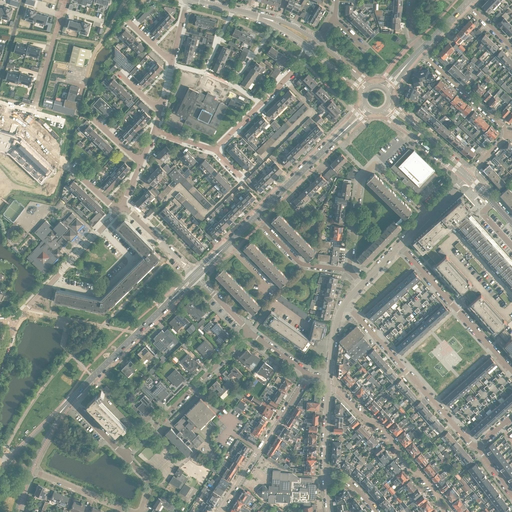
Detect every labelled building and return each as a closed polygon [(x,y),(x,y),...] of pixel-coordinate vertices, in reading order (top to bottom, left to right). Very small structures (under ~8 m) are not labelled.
[(285,9),(291,11),(294,4),(296,1),(294,0),(289,0),(288,1),(287,4),(285,9)] [(299,10),(301,11),(303,8),(305,4),(307,0),(303,0),(301,5),(299,10)] [(326,8),(319,4),(317,4),(318,1),(315,0),(307,0),(312,2),(313,4),(315,5),(313,9),(315,10),(322,14),(324,10),(325,11),(326,9),(325,9),(326,8)] [(488,0),(486,2),(492,9),(496,5),(491,0),(488,0)] [(294,4),(291,11),(297,14),(299,10),(301,5),(295,2),(294,4)] [(488,13),(492,9),(486,2),(482,7),(488,13)] [(1,16),(1,18),(9,20),(12,9),(4,6),(3,8),(4,8),(1,16)] [(164,8),(169,13),(164,18),(170,23),(175,18),(172,16),(175,12),(176,9),(170,8),(165,6),(164,6),(164,8)] [(34,21),(36,13),(37,11),(28,9),(26,17),(31,19),(30,22),(33,23),(34,21)] [(322,14),(315,10),(312,15),(319,19),(321,16),(322,16),(323,15),(322,14)] [(357,15),(353,11),(347,17),(351,21),(357,15)] [(36,13),(34,21),(46,24),(48,16),(36,13)] [(355,25),(361,19),(363,17),(359,13),(357,15),(351,21),(355,25)] [(319,20),(319,19),(312,15),(310,14),(307,21),(307,22),(310,24),(311,24),(311,23),(312,23),(316,25),(318,21),(319,22),(319,20)] [(166,28),(170,23),(164,18),(163,16),(159,21),(166,28)] [(196,20),(193,20),(192,24),(201,26),(203,19),(199,18),(200,17),(197,16),(196,17),(196,20)] [(363,17),(361,19),(355,25),(359,29),(365,23),(367,21),(367,20),(367,21),(364,19),(365,18),(364,17),(363,17)] [(206,19),(203,19),(201,26),(207,28),(209,20),(209,19),(206,18),(206,19)] [(501,28),(508,22),(504,18),(497,24),(501,28)] [(79,31),(81,23),(69,20),(67,28),(79,31)] [(214,26),(215,22),(209,20),(207,28),(209,28),(209,30),(215,32),(216,27),(214,26)] [(470,20),(465,25),(470,30),(475,25),(470,20)] [(81,23),(79,31),(79,33),(82,34),(83,31),(88,32),(90,24),(82,21),(81,23)] [(154,26),(161,33),(166,28),(159,21),(154,26)] [(367,21),(366,22),(365,23),(359,29),(363,33),(369,27),(367,25),(369,23),(367,21)] [(511,26),(508,22),(501,28),(505,32),(511,26)] [(472,32),(470,30),(465,25),(461,29),(466,34),(469,32),(471,33),(472,32)] [(157,38),(161,33),(154,26),(150,31),(157,38)] [(370,26),(369,27),(363,33),(367,37),(370,35),(372,38),(379,31),(378,27),(375,30),(374,30),(373,31),(371,29),(372,27),(370,26)] [(125,40),(130,34),(125,29),(126,29),(124,27),(118,33),(120,35),(125,40)] [(229,34),(238,38),(241,31),(235,28),(233,31),(231,30),(229,34)] [(462,39),(466,34),(461,29),(457,34),(462,39)] [(238,38),(243,41),(247,34),(247,33),(243,31),(243,32),(241,31),(238,38)] [(132,36),(130,34),(125,40),(130,44),(135,38),(136,38),(133,35),(132,36)] [(247,34),(243,41),(243,42),(251,46),(253,41),(251,40),(253,35),(250,34),(250,35),(247,34)] [(453,38),(458,43),(462,39),(457,34),(453,38)] [(480,49),(489,39),(485,34),(483,36),(480,40),(482,42),(480,44),(481,45),(478,48),(480,49)] [(197,39),(198,36),(192,35),(191,38),(188,37),(187,41),(186,41),(185,43),(194,45),(197,46),(198,46),(199,40),(197,39)] [(130,44),(134,49),(140,43),(135,38),(130,44)] [(494,43),(489,39),(480,49),(481,50),(484,47),(487,50),(494,43)] [(145,47),(140,43),(134,49),(139,53),(137,55),(137,58),(140,60),(146,53),(143,50),(145,47)] [(185,44),(186,45),(185,49),(193,51),(194,49),(197,49),(197,46),(194,45),(185,43),(185,44)] [(454,48),(449,43),(444,48),(449,53),(454,48)] [(491,50),(493,52),(497,49),(498,47),(494,43),(487,50),(486,51),(488,53),(491,50)] [(16,44),(14,52),(26,55),(26,54),(28,47),(16,44)] [(83,66),(85,58),(87,48),(74,45),(69,63),(83,66)] [(28,47),(26,54),(38,57),(40,49),(28,46),(28,47)] [(220,50),(219,52),(228,56),(231,57),(233,51),(235,52),(236,49),(231,46),(229,49),(223,46),(221,51),(220,50)] [(271,46),(267,53),(272,57),(276,50),(271,46)] [(118,67),(121,65),(129,72),(135,65),(115,47),(115,48),(116,48),(115,49),(115,55),(116,56),(113,59),(117,62),(115,64),(118,67)] [(444,59),(449,53),(444,48),(439,54),(440,55),(444,59)] [(184,53),(183,53),(182,55),(191,57),(194,58),(196,52),(193,51),(185,49),(184,53)] [(272,57),(277,60),(282,54),(276,50),(272,57)] [(497,61),(505,54),(501,50),(490,61),(491,61),(492,62),(493,62),(493,61),(495,60),(497,61)] [(225,61),(228,56),(219,52),(218,53),(220,54),(218,58),(225,61)] [(285,61),(287,58),(282,54),(277,60),(276,61),(285,67),(287,63),(285,61)] [(508,57),(505,54),(497,61),(495,63),(497,65),(499,63),(500,65),(502,63),(508,57)] [(182,57),(183,57),(182,61),(190,64),(191,61),(193,62),(194,58),(191,57),(182,55),(182,57)] [(437,59),(445,66),(448,63),(444,59),(440,55),(437,59)] [(502,63),(506,66),(511,61),(508,57),(502,63)] [(215,62),(214,63),(223,67),(225,61),(218,58),(216,62),(215,62)] [(508,68),(509,70),(511,67),(511,60),(511,61),(506,66),(503,70),(505,71),(508,68)] [(252,65),(251,67),(259,72),(263,67),(264,68),(266,65),(261,61),(259,64),(256,62),(253,66),(252,65)] [(163,68),(161,66),(159,64),(157,62),(155,64),(154,63),(151,66),(158,73),(159,73),(162,70),(161,70),(163,68),(163,69),(163,68)] [(463,62),(460,65),(452,74),(456,78),(461,72),(459,70),(462,67),(465,64),(463,62)] [(223,67),(214,63),(213,65),(214,65),(212,69),(220,73),(223,67)] [(448,70),(452,74),(460,65),(458,64),(456,67),(453,64),(448,70)] [(149,68),(150,69),(148,72),(154,77),(158,73),(151,66),(149,68)] [(250,68),(251,69),(249,72),(255,77),(259,72),(251,67),(250,68)] [(428,69),(425,70),(429,81),(434,79),(431,72),(429,73),(428,69)] [(456,78),(459,81),(470,71),(468,69),(463,74),(461,72),(456,78)] [(423,71),(423,70),(420,71),(423,79),(426,78),(427,82),(429,81),(425,70),(423,71)] [(470,71),(459,81),(463,85),(466,82),(467,82),(468,80),(469,79),(469,80),(472,77),(470,75),(472,73),(470,71)] [(8,72),(6,79),(10,81),(9,83),(17,85),(17,86),(18,82),(20,75),(8,72)] [(148,72),(143,77),(149,82),(154,77),(148,72)] [(252,82),(255,77),(249,72),(246,76),(245,75),(244,77),(252,82)] [(20,75),(18,82),(30,85),(31,82),(32,80),(31,80),(32,77),(20,74),(20,75)] [(297,86),(302,81),(306,85),(313,79),(308,74),(306,76),(305,76),(304,77),(302,76),(294,84),(297,86)] [(103,83),(102,82),(111,91),(113,89),(118,83),(114,79),(115,77),(113,75),(109,79),(106,77),(107,78),(103,83)] [(145,87),(149,82),(143,77),(139,82),(145,87)] [(248,87),(252,82),(244,77),(243,78),(244,79),(241,83),(248,87)] [(304,94),(307,97),(315,89),(313,88),(315,86),(317,83),(313,79),(306,85),(310,89),(304,94)] [(438,90),(444,83),(440,80),(432,89),(430,91),(432,92),(434,90),(436,92),(438,90)] [(474,91),(475,91),(476,92),(484,84),(483,82),(480,85),(478,83),(473,89),(473,90),(474,91)] [(120,85),(118,83),(113,89),(118,94),(123,87),(121,85),(120,85)] [(439,91),(441,93),(447,87),(447,86),(446,85),(445,85),(445,86),(443,84),(444,84),(444,83),(438,90),(436,92),(437,94),(439,91)] [(486,85),(484,84),(476,92),(478,94),(479,95),(480,96),(486,90),(483,88),(486,85)] [(66,99),(65,102),(64,106),(76,109),(77,109),(78,102),(73,101),(74,99),(75,96),(76,96),(79,88),(71,85),(68,94),(67,94),(67,95),(68,95),(67,99),(66,99)] [(409,86),(407,91),(418,95),(420,96),(421,94),(416,92),(417,89),(409,86)] [(118,94),(122,98),(128,92),(123,88),(124,87),(123,87),(118,94)] [(180,105),(177,111),(185,115),(185,114),(188,116),(185,123),(184,122),(184,123),(191,127),(192,126),(198,129),(198,130),(199,129),(205,133),(206,133),(212,136),(212,137),(216,129),(217,127),(218,127),(217,126),(220,120),(221,120),(220,119),(224,113),(224,112),(227,106),(228,106),(227,106),(214,99),(216,96),(207,92),(206,95),(199,92),(196,91),(189,87),(182,102),(181,105),(180,105)] [(315,89),(307,97),(309,99),(315,94),(318,98),(325,92),(321,87),(318,89),(316,90),(315,89)] [(443,95),(445,97),(451,91),(450,90),(450,89),(449,89),(449,88),(449,89),(447,87),(441,93),(435,100),(437,102),(443,95)] [(483,95),(484,96),(482,98),(483,98),(483,99),(485,101),(485,100),(486,101),(492,95),(489,92),(491,90),(490,89),(483,95)] [(289,90),(284,94),(291,101),(295,96),(289,90)] [(420,96),(418,95),(407,91),(406,93),(405,94),(405,95),(406,95),(405,96),(413,98),(413,99),(415,100),(416,100),(417,97),(419,98),(423,100),(425,99),(421,97),(420,96)] [(445,97),(443,99),(447,102),(454,94),(454,93),(453,92),(452,92),(451,91),(445,97)] [(128,92),(122,98),(121,99),(123,101),(124,100),(127,102),(126,104),(130,107),(134,102),(130,99),(133,97),(128,92)] [(330,96),(325,92),(318,98),(322,102),(316,109),(318,111),(326,103),(324,102),(326,100),(326,101),(327,99),(330,96)] [(286,105),(291,101),(284,94),(283,96),(282,96),(280,98),(280,99),(286,105)] [(498,95),(497,95),(496,94),(494,96),(489,101),(490,101),(488,103),(490,104),(490,105),(491,106),(492,106),(498,99),(496,97),(498,95)] [(454,105),(460,99),(458,97),(458,96),(457,95),(456,95),(456,96),(456,95),(450,101),(453,103),(451,106),(452,107),(454,105)] [(100,97),(92,105),(99,111),(105,117),(110,111),(112,113),(116,110),(113,108),(112,109),(100,97)] [(51,100),(45,98),(43,106),(53,109),(52,110),(74,115),(76,109),(64,106),(65,102),(55,100),(55,101),(51,100)] [(460,99),(454,105),(452,107),(454,109),(454,110),(455,111),(458,108),(463,102),(462,100),(460,98),(460,99)] [(227,106),(228,106),(239,111),(242,104),(231,99),(227,106)] [(276,103),(282,110),(286,105),(280,99),(276,103)] [(326,109),(329,113),(336,106),(332,101),(329,104),(329,103),(328,105),(326,103),(318,111),(321,114),(326,109)] [(460,114),(462,111),(467,105),(465,104),(465,103),(464,102),(463,102),(458,108),(460,110),(458,112),(460,114)] [(276,103),(271,108),(277,114),(282,110),(276,103)] [(504,117),(510,111),(510,110),(507,108),(508,107),(511,105),(509,103),(508,104),(507,106),(506,106),(501,112),(502,113),(501,114),(501,115),(501,116),(502,116),(503,116),(504,117)] [(463,117),(471,108),(467,105),(462,111),(464,113),(462,115),(463,117)] [(341,111),(336,106),(329,113),(333,117),(330,119),(333,122),(339,116),(337,115),(339,114),(339,113),(341,111)] [(416,112),(421,116),(426,110),(421,106),(416,112)] [(277,114),(271,108),(266,112),(273,119),(277,114)] [(149,115),(147,113),(145,112),(144,111),(142,109),(140,111),(142,114),(140,116),(146,122),(151,117),(149,115)] [(428,112),(426,110),(421,116),(426,120),(431,115),(432,113),(430,111),(428,112)] [(470,119),(472,121),(478,114),(474,111),(468,117),(467,116),(465,119),(468,121),(470,119)] [(472,121),(470,123),(474,126),(481,118),(481,117),(480,116),(479,116),(478,115),(478,114),(472,121)] [(436,119),(431,115),(426,120),(431,125),(436,119)] [(146,122),(140,116),(136,121),(142,127),(141,127),(142,127),(145,125),(144,124),(146,122)] [(269,123),(262,116),(258,121),(264,127),(269,123)] [(483,120),(481,118),(474,126),(477,129),(485,121),(483,119),(483,120)] [(441,123),(436,119),(431,125),(436,129),(441,123)] [(77,128),(78,129),(87,137),(93,130),(89,125),(90,123),(87,120),(83,124),(82,123),(77,128)] [(274,120),(272,122),(279,129),(279,128),(281,127),(274,120)] [(136,121),(131,126),(137,131),(141,127),(142,127),(136,121)] [(258,121),(253,125),(259,132),(262,129),(264,131),(266,129),(264,127),(258,121)] [(487,123),(485,121),(477,129),(476,131),(478,133),(481,129),(483,131),(489,125),(488,124),(489,124),(487,122),(487,123)] [(277,130),(279,129),(272,122),(270,124),(277,131),(277,130)] [(443,125),(441,123),(436,129),(441,133),(446,127),(448,125),(445,123),(443,125)] [(125,129),(127,131),(133,136),(137,131),(131,126),(130,125),(129,125),(125,129)] [(253,125),(249,130),(255,136),(259,132),(253,125)] [(317,125),(313,129),(319,136),(324,131),(317,125)] [(485,139),(486,138),(494,129),(492,128),(493,127),(491,126),(490,126),(483,134),(485,136),(484,138),(485,139)] [(451,132),(446,127),(441,133),(445,138),(451,132)] [(313,129),(308,134),(314,140),(315,141),(318,138),(317,138),(319,136),(313,129)] [(496,138),(494,137),(498,133),(497,133),(498,132),(496,131),(494,129),(486,138),(492,143),(496,138)] [(88,136),(93,140),(99,134),(98,134),(93,130),(87,137),(88,136)] [(251,140),(255,136),(249,130),(244,134),(245,135),(243,137),(255,149),(258,147),(251,140)] [(0,148),(11,152),(42,181),(53,169),(22,140),(21,141),(19,138),(15,137),(15,136),(0,131),(0,148)] [(131,138),(133,136),(127,131),(122,136),(129,142),(131,139),(131,138)] [(302,137),(304,138),(310,145),(314,140),(308,134),(306,132),(302,137)] [(455,136),(451,132),(445,138),(450,142),(455,136)] [(99,134),(93,140),(91,142),(96,146),(98,145),(97,145),(103,138),(101,136),(100,136),(98,134),(99,134)] [(457,134),(455,136),(450,142),(455,146),(460,140),(462,139),(457,134)] [(97,145),(98,145),(102,149),(108,143),(108,142),(105,140),(103,139),(104,138),(103,138),(97,145)] [(310,145),(304,138),(299,143),(305,149),(310,145)] [(460,140),(455,146),(460,151),(465,145),(467,143),(462,139),(460,140)] [(502,155),(504,154),(511,145),(510,144),(510,143),(509,142),(508,142),(502,148),(504,150),(502,152),(503,152),(499,156),(501,157),(502,155)] [(110,150),(113,148),(108,143),(102,149),(107,153),(106,154),(110,158),(114,153),(110,150)] [(229,151),(228,151),(233,156),(239,150),(236,146),(237,146),(237,145),(236,144),(235,143),(234,143),(234,144),(233,145),(233,146),(234,146),(231,149),(231,148),(230,148),(229,149),(229,150),(229,151)] [(299,143),(295,147),(301,154),(305,149),(299,143)] [(460,151),(465,155),(470,149),(471,148),(469,145),(467,147),(465,145),(460,151)] [(172,152),(166,146),(161,150),(168,157),(172,152)] [(301,154),(295,147),(290,152),(296,158),(301,154)] [(404,183),(417,195),(436,175),(432,172),(434,170),(434,169),(415,151),(414,150),(412,152),(409,149),(390,168),(402,180),(405,182),(404,183)] [(473,152),(470,149),(465,155),(470,159),(472,157),(473,158),(475,156),(474,155),(475,153),(473,152)] [(169,158),(168,157),(161,150),(157,155),(165,163),(169,158)] [(244,154),(239,150),(233,156),(237,161),(244,154)] [(192,156),(189,154),(190,153),(188,151),(181,158),(185,162),(192,156)] [(290,152),(286,156),(292,162),(293,163),(295,161),(294,160),(296,158),(290,152)] [(283,163),(287,167),(292,162),(286,156),(281,160),(273,153),(271,155),(278,161),(281,165),(283,163)] [(242,165),(248,159),(244,154),(237,161),(242,165)] [(337,158),(336,159),(342,165),(347,159),(341,154),(338,157),(338,156),(336,157),(337,158)] [(276,163),(278,161),(271,155),(269,157),(276,163)] [(190,167),(196,161),(192,156),(185,162),(190,167)] [(203,170),(209,164),(205,159),(198,166),(203,170)] [(253,163),(248,159),(242,165),(246,170),(253,163)] [(339,167),(342,165),(336,159),(333,162),(332,161),(331,162),(332,163),(330,164),(337,171),(340,169),(339,167)] [(125,162),(120,167),(126,173),(131,168),(129,166),(127,164),(125,162)] [(172,170),(170,168),(166,164),(164,166),(170,172),(172,170)] [(214,169),(209,164),(203,170),(207,175),(214,169)] [(283,170),(276,164),(272,168),(278,175),(283,170)] [(483,170),(487,174),(493,169),(489,164),(483,170)] [(166,172),(162,168),(160,166),(155,170),(162,177),(166,172)] [(164,166),(162,168),(166,172),(168,175),(169,174),(170,172),(164,166)] [(122,177),(126,173),(120,167),(119,169),(117,168),(114,171),(116,172),(122,177)] [(332,167),(329,169),(334,174),(336,176),(338,174),(332,167)] [(169,174),(174,179),(178,183),(180,181),(184,177),(182,174),(175,168),(172,170),(170,172),(169,174)] [(190,170),(188,168),(182,174),(184,177),(190,170)] [(272,168),(267,173),(273,179),(278,175),(272,168)] [(207,175),(212,179),(218,173),(214,169),(207,175)] [(497,174),(493,169),(487,174),(491,179),(497,174)] [(155,170),(151,175),(157,181),(162,177),(155,170)] [(184,177),(186,179),(188,181),(190,183),(192,181),(188,177),(192,172),(190,170),(184,177)] [(501,170),(497,174),(491,179),(495,183),(501,178),(499,176),(501,174),(501,173),(502,172),(501,170)] [(110,175),(111,177),(117,182),(122,177),(116,172),(115,172),(114,171),(110,175)] [(212,179),(220,188),(227,182),(225,180),(226,179),(223,177),(222,178),(221,176),(221,175),(219,172),(218,173),(212,179)] [(273,179),(267,173),(263,177),(269,184),(273,179)] [(366,181),(379,193),(387,186),(381,180),(382,180),(380,178),(379,179),(374,173),(373,174),(372,173),(372,174),(373,174),(371,177),(370,176),(369,177),(370,178),(366,181)] [(322,187),(324,185),(325,185),(327,183),(327,181),(320,174),(317,177),(316,176),(315,178),(316,179),(315,180),(320,186),(322,187)] [(105,180),(107,182),(113,187),(117,182),(111,177),(110,175),(109,175),(105,180)] [(158,183),(157,181),(151,175),(149,177),(148,176),(146,178),(146,179),(152,186),(153,187),(154,187),(157,184),(158,183)] [(263,177),(258,182),(264,188),(269,184),(263,177)] [(505,183),(501,178),(495,183),(499,188),(505,183)] [(344,179),(342,190),(350,191),(351,183),(351,180),(344,179)] [(108,192),(113,187),(107,182),(105,180),(100,184),(108,192)] [(254,186),(260,192),(264,188),(258,182),(256,180),(254,182),(256,184),(254,186)] [(311,184),(309,185),(315,191),(316,192),(319,189),(318,188),(320,186),(315,180),(312,183),(311,182),(310,182),(310,183),(311,184)] [(73,191),(78,185),(73,181),(68,187),(73,191)] [(219,190),(223,195),(231,187),(230,185),(230,184),(228,181),(227,182),(220,188),(219,190)] [(245,196),(251,202),(256,198),(250,192),(252,190),(244,182),(241,184),(248,190),(249,191),(245,196)] [(83,190),(78,185),(73,191),(78,196),(83,190)] [(304,188),(305,189),(304,190),(310,196),(311,197),(313,195),(312,194),(315,191),(309,185),(307,188),(306,187),(304,188)] [(392,191),(387,186),(379,193),(392,206),(399,198),(394,193),(394,192),(393,190),(392,191)] [(153,187),(152,189),(158,195),(160,193),(154,187),(153,187)] [(511,207),(511,205),(511,191),(508,187),(500,194),(504,200),(504,201),(505,202),(506,201),(511,207)] [(144,194),(150,200),(155,196),(156,197),(158,195),(152,189),(150,191),(148,189),(147,191),(146,191),(144,193),(144,194)] [(82,200),(88,194),(83,190),(78,196),(82,200)] [(300,194),(299,196),(304,201),(305,202),(308,200),(307,199),(310,196),(304,190),(301,193),(300,192),(300,193),(299,193),(300,194)] [(349,198),(350,191),(342,190),(341,197),(347,198),(349,198)] [(93,199),(88,194),(82,200),(87,204),(93,199)] [(146,205),(150,200),(144,194),(139,198),(146,205)] [(451,224),(452,225),(453,226),(465,216),(463,214),(474,205),(464,194),(448,208),(440,215),(443,218),(440,220),(439,218),(436,221),(435,220),(434,220),(435,221),(436,222),(430,227),(428,228),(428,229),(427,229),(419,237),(413,242),(415,245),(420,250),(422,253),(424,251),(425,252),(436,264),(442,259),(434,249),(449,236),(446,231),(444,230),(449,225),(451,224)] [(247,207),(251,202),(245,196),(241,200),(247,207)] [(301,204),(304,201),(299,196),(296,198),(295,197),(294,199),(295,200),(293,201),(296,203),(293,206),(298,212),(302,208),(303,206),(301,204)] [(93,198),(93,199),(87,204),(85,206),(90,211),(91,210),(92,209),(97,203),(98,202),(95,200),(95,201),(93,199),(93,198)] [(141,209),(146,205),(139,198),(135,203),(139,207),(137,209),(139,211),(141,209)] [(405,203),(399,198),(392,206),(402,215),(398,219),(401,221),(404,217),(404,218),(408,215),(409,214),(409,213),(411,211),(412,212),(411,211),(412,210),(406,205),(407,204),(405,202),(405,203)] [(241,200),(236,205),(242,211),(247,207),(241,200)] [(102,208),(97,203),(92,209),(91,210),(93,212),(94,211),(97,213),(99,212),(101,209),(102,208)] [(242,211),(236,205),(232,209),(238,215),(242,211)] [(166,206),(159,213),(164,217),(170,211),(166,206)] [(232,209),(227,213),(233,220),(238,215),(232,209)] [(174,216),(170,211),(164,217),(168,222),(174,216)] [(60,250),(62,248),(69,240),(70,242),(79,233),(77,231),(83,224),(75,216),(72,213),(62,223),(60,221),(54,228),(46,220),(34,232),(42,240),(40,243),(27,258),(44,274),(53,264),(53,263),(58,258),(63,253),(60,250)] [(233,220),(227,213),(223,218),(229,224),(233,220)] [(271,221),(277,227),(276,228),(277,229),(278,229),(283,234),(291,226),(279,214),(275,217),(274,218),(272,220),(271,219),(271,220),(272,220),(271,221)] [(168,222),(172,226),(179,220),(174,216),(168,222)] [(511,291),(511,267),(465,216),(453,226),(452,227),(455,230),(455,229),(511,291)] [(54,301),(105,311),(160,257),(154,251),(156,250),(154,248),(154,249),(153,246),(150,247),(126,222),(127,220),(125,218),(125,219),(125,218),(116,227),(143,255),(144,257),(144,258),(102,299),(102,298),(99,298),(99,299),(59,291),(59,289),(57,289),(56,289),(54,301)] [(172,226),(177,231),(183,225),(185,223),(181,218),(179,220),(172,226)] [(223,218),(218,222),(224,229),(229,224),(223,218)] [(398,224),(398,223),(401,221),(398,219),(395,222),(394,220),(381,233),(389,240),(394,235),(395,236),(397,234),(396,233),(401,228),(398,224)] [(224,229),(218,222),(214,227),(220,233),(224,229)] [(177,231),(181,235),(188,229),(183,225),(177,231)] [(303,239),(291,226),(283,234),(289,239),(288,240),(290,242),(290,241),(296,246),(303,239)] [(215,238),(220,233),(214,227),(209,231),(207,233),(209,235),(213,239),(215,237),(215,238)] [(188,229),(181,235),(186,240),(192,234),(188,229)] [(384,246),(389,240),(381,233),(369,245),(377,253),(382,248),(383,248),(384,247),(384,246)] [(186,240),(190,244),(196,238),(192,234),(186,240)] [(194,250),(194,249),(201,243),(196,238),(190,244),(192,246),(191,247),(194,250)] [(316,252),(312,248),(303,239),(296,246),(301,252),(300,253),(302,254),(303,254),(308,259),(309,258),(310,259),(309,258),(312,256),(313,255),(316,252)] [(256,261),(263,254),(251,241),(248,244),(247,244),(246,245),(247,245),(244,247),(243,247),(244,248),(243,249),(249,254),(248,255),(250,257),(250,256),(256,261)] [(205,247),(201,243),(194,249),(199,253),(205,247)] [(371,258),(377,253),(369,245),(357,258),(360,261),(360,262),(361,263),(361,262),(363,265),(363,266),(364,265),(364,266),(370,260),(371,261),(372,259),(371,258)] [(276,266),(263,254),(256,261),(261,267),(260,267),(262,269),(263,268),(268,274),(276,266)] [(468,287),(472,284),(446,255),(442,259),(436,264),(434,266),(457,291),(455,293),(458,296),(461,293),(468,287)] [(274,282),(275,281),(280,286),(281,286),(282,286),(281,285),(284,283),(284,284),(285,283),(285,282),(288,279),(276,266),(268,274),(273,279),(272,280),(274,282)] [(228,289),(236,281),(223,268),(220,272),(219,271),(218,272),(219,273),(216,275),(216,274),(216,275),(215,276),(221,281),(220,282),(222,284),(223,283),(228,289)] [(414,270),(409,275),(416,284),(420,280),(419,278),(416,274),(417,273),(414,270)] [(409,275),(404,279),(412,287),(416,284),(409,275)] [(404,279),(400,283),(408,291),(407,290),(406,289),(410,286),(412,288),(412,287),(404,279)] [(248,293),(236,281),(228,289),(233,294),(232,295),(234,296),(235,296),(240,301),(248,293)] [(400,283),(396,287),(403,295),(408,291),(400,283)] [(396,287),(392,291),(399,299),(403,295),(396,287)] [(468,287),(461,293),(471,303),(477,297),(468,287)] [(392,291),(387,294),(395,303),(395,302),(393,301),(397,297),(399,299),(392,291)] [(257,309),(260,306),(248,293),(240,301),(245,306),(245,307),(246,309),(247,308),(253,314),(253,313),(254,314),(254,313),(256,310),(256,311),(257,310),(257,309)] [(387,294),(383,298),(391,306),(395,303),(387,294)] [(472,308),(494,333),(506,322),(481,294),(477,297),(471,303),(467,306),(470,309),(472,308)] [(383,298),(379,302),(386,310),(391,306),(383,298)] [(190,302),(184,308),(185,308),(192,315),(197,320),(199,318),(200,318),(205,312),(206,313),(206,312),(193,299),(192,299),(194,300),(191,303),(190,303),(190,302)] [(379,302),(375,306),(382,314),(386,310),(379,302)] [(437,307),(444,315),(450,310),(447,307),(446,308),(443,305),(439,309),(437,307)] [(375,306),(370,310),(378,318),(382,314),(375,306)] [(437,307),(433,311),(440,319),(444,315),(437,307)] [(370,310),(365,315),(367,318),(369,317),(372,320),(373,322),(378,318),(370,310)] [(318,341),(318,340),(319,340),(319,339),(319,338),(322,339),(326,323),(317,321),(313,320),(309,337),(310,338),(310,339),(271,311),(271,312),(262,324),(303,354),(307,348),(312,342),(317,344),(317,341),(318,341)] [(433,311),(428,315),(436,323),(440,319),(433,311)] [(183,320),(178,314),(169,323),(173,327),(171,329),(175,334),(178,332),(177,331),(182,325),(184,327),(187,324),(187,325),(190,322),(185,317),(183,320)] [(428,315),(424,318),(431,327),(436,323),(428,315)] [(424,318),(420,322),(427,330),(431,327),(424,318)] [(203,319),(195,326),(198,328),(205,321),(203,319)] [(224,330),(223,329),(217,323),(214,325),(212,323),(213,323),(212,323),(210,321),(203,328),(207,332),(209,330),(210,332),(212,330),(219,337),(216,340),(220,344),(223,341),(223,340),(224,339),(225,339),(225,338),(228,335),(225,331),(224,331),(223,330),(224,330)] [(420,322),(416,326),(423,334),(427,330),(420,322)] [(339,345),(338,346),(344,351),(346,352),(363,337),(362,336),(364,334),(357,325),(339,341),(340,342),(339,345)] [(416,326),(411,330),(419,338),(423,334),(416,326)] [(164,332),(162,330),(153,338),(155,340),(153,343),(161,352),(172,341),(175,344),(179,341),(167,328),(164,332)] [(511,337),(510,340),(508,338),(510,336),(504,329),(499,334),(506,343),(504,344),(511,353),(511,337)] [(411,330),(407,334),(414,342),(419,338),(411,330)] [(407,334),(403,337),(410,346),(414,342),(407,334)] [(371,347),(363,337),(346,352),(356,361),(371,347)] [(403,337),(399,341),(406,349),(410,346),(403,337)] [(196,348),(206,358),(206,357),(214,349),(213,350),(213,349),(205,341),(205,340),(197,348),(196,348)] [(394,345),(396,347),(399,350),(398,352),(400,355),(406,349),(399,341),(394,345)] [(155,355),(146,345),(137,354),(141,357),(139,358),(140,358),(139,359),(143,362),(146,359),(149,357),(151,359),(155,355)] [(356,361),(346,352),(344,351),(338,346),(336,363),(336,374),(340,378),(356,361)] [(245,351),(239,357),(243,362),(249,367),(252,370),(254,367),(255,366),(256,366),(257,365),(257,363),(260,359),(254,354),(252,356),(250,354),(251,354),(247,349),(247,350),(245,351)] [(371,359),(378,353),(374,349),(372,350),(370,349),(366,353),(371,359)] [(382,358),(378,353),(371,359),(370,360),(372,362),(374,360),(377,362),(382,358)] [(191,372),(196,367),(199,365),(189,355),(181,362),(191,372)] [(491,368),(496,364),(493,360),(494,359),(491,356),(485,361),(491,368)] [(386,362),(382,358),(377,362),(380,367),(386,362)] [(137,367),(130,361),(121,370),(128,377),(137,367)] [(485,361),(481,365),(487,372),(491,368),(485,361)] [(268,364),(264,362),(257,371),(261,374),(257,380),(264,385),(274,372),(272,370),(273,368),(270,365),(269,367),(267,365),(268,364)] [(390,367),(386,362),(380,367),(384,371),(390,367)] [(481,365),(477,369),(483,375),(487,372),(481,365)] [(157,368),(154,366),(148,372),(151,374),(157,368)] [(228,380),(226,382),(231,386),(233,384),(231,382),(234,379),(232,376),(234,374),(238,378),(242,374),(234,366),(231,370),(231,371),(229,374),(225,370),(222,373),(228,380)] [(386,378),(394,371),(390,367),(384,371),(387,374),(385,375),(386,378)] [(181,381),(182,381),(184,379),(175,369),(167,377),(176,386),(181,382),(180,382),(181,381)] [(478,379),(483,375),(477,369),(473,373),(478,379)] [(295,377),(296,376),(288,371),(285,376),(293,381),(294,379),(295,379),(296,378),(295,377)] [(398,376),(394,371),(386,378),(392,383),(395,380),(394,379),(398,376)] [(342,379),(341,380),(345,383),(351,377),(347,372),(341,378),(342,379)] [(474,383),(478,379),(473,373),(468,376),(474,383)] [(464,380),(470,387),(474,383),(468,376),(464,380)] [(281,378),(279,377),(277,380),(289,387),(290,385),(291,385),(291,384),(291,383),(292,383),(285,378),(284,381),(281,379),(281,378)] [(353,379),(351,377),(345,383),(348,386),(348,385),(349,387),(357,379),(355,377),(353,379)] [(396,384),(400,388),(405,384),(401,379),(398,381),(397,380),(393,384),(394,386),(396,384)] [(231,386),(226,382),(224,384),(225,385),(222,388),(219,385),(220,384),(216,380),(208,388),(212,392),(217,388),(219,391),(217,393),(223,399),(228,394),(225,391),(231,386)] [(288,389),(289,387),(277,380),(275,383),(277,384),(278,384),(281,385),(279,388),(286,392),(286,391),(287,391),(288,390),(288,389)] [(358,380),(356,382),(350,388),(350,389),(351,390),(352,390),(354,392),(360,386),(362,384),(358,380)] [(466,391),(470,387),(464,380),(460,384),(466,391)] [(145,385),(141,389),(152,400),(154,397),(155,397),(157,398),(160,401),(166,396),(168,394),(165,390),(166,389),(167,389),(167,388),(159,381),(156,385),(157,387),(152,392),(145,385)] [(402,394),(404,393),(409,388),(405,384),(400,388),(398,390),(402,394)] [(460,384),(456,388),(461,394),(466,391),(460,384)] [(269,390),(275,394),(282,398),(283,396),(284,396),(285,395),(284,394),(285,394),(278,389),(276,391),(268,386),(267,389),(269,390)] [(358,397),(369,387),(367,386),(363,390),(361,388),(355,394),(358,397)] [(369,387),(358,397),(362,401),(368,395),(370,393),(368,391),(371,388),(369,387)] [(413,393),(409,388),(404,393),(402,394),(404,396),(405,395),(408,397),(413,393)] [(456,388),(451,392),(457,398),(461,394),(456,388)] [(238,390),(234,394),(239,399),(243,394),(238,390)] [(281,400),(282,398),(275,394),(269,390),(267,392),(273,396),(272,398),(279,403),(279,402),(280,402),(281,401),(281,400)] [(101,391),(87,405),(116,434),(122,429),(124,431),(127,428),(99,400),(103,397),(103,396),(105,394),(101,391)] [(453,402),(457,398),(451,392),(447,395),(453,402)] [(366,405),(367,405),(373,399),(371,397),(373,395),(371,393),(363,401),(364,403),(366,405)] [(417,397),(413,393),(408,397),(411,401),(410,403),(411,405),(416,401),(414,400),(417,397)] [(137,408),(146,417),(154,409),(150,405),(152,403),(144,395),(140,399),(143,402),(137,408)] [(270,401),(268,404),(276,408),(277,408),(278,406),(277,406),(278,404),(264,395),(263,397),(270,401)] [(445,402),(449,406),(453,402),(447,395),(441,401),(444,404),(445,402)] [(259,405),(262,401),(254,396),(251,400),(259,405)] [(370,408),(371,409),(377,404),(379,402),(383,399),(384,397),(384,396),(382,396),(381,397),(376,402),(374,400),(368,406),(367,407),(369,408),(370,408)] [(200,398),(201,399),(196,403),(195,403),(196,404),(191,408),(190,408),(191,409),(186,413),(185,413),(186,414),(184,415),(174,425),(179,431),(176,434),(171,428),(165,434),(171,439),(170,440),(173,443),(174,442),(179,448),(178,448),(181,451),(182,451),(187,456),(193,451),(193,450),(193,451),(191,448),(194,446),(196,448),(201,442),(202,443),(204,440),(198,434),(197,436),(191,430),(196,424),(200,429),(201,428),(200,428),(205,423),(205,424),(206,423),(205,423),(210,418),(210,419),(211,419),(210,418),(215,414),(216,414),(201,398),(200,398)] [(302,398),(297,406),(305,411),(305,409),(319,410),(319,403),(315,402),(308,402),(308,399),(302,398)] [(347,418),(350,420),(351,422),(356,418),(337,398),(336,398),(335,399),(335,408),(343,409),(346,413),(346,414),(349,417),(347,418)] [(241,409),(244,403),(240,400),(236,406),(241,409)] [(504,400),(500,403),(506,410),(510,406),(504,400)] [(419,410),(424,405),(420,401),(418,403),(416,402),(412,406),(414,408),(416,406),(419,410)] [(377,404),(371,409),(373,411),(373,412),(374,413),(375,413),(381,408),(379,405),(381,404),(379,402),(377,404)] [(506,410),(500,403),(496,407),(502,414),(506,410)] [(428,410),(424,405),(419,410),(417,412),(421,416),(428,410)] [(266,407),(262,414),(269,418),(272,414),(273,413),(273,412),(274,411),(266,407)] [(293,411),(299,415),(301,413),(303,414),(304,412),(296,407),(295,409),(294,409),(293,411)] [(492,411),(497,418),(502,414),(496,407),(492,411)] [(378,416),(380,418),(386,412),(388,410),(386,408),(384,410),(382,408),(376,414),(376,415),(377,417),(378,416)] [(425,421),(427,419),(432,414),(428,410),(421,416),(425,421)] [(292,413),(291,416),(299,421),(301,422),(302,421),(301,419),(298,417),(299,415),(293,411),(293,412),(293,411),(291,413),(292,413)] [(487,415),(493,421),(497,418),(492,411),(487,415)] [(386,412),(380,418),(381,420),(383,422),(384,422),(390,416),(386,412)] [(255,418),(259,421),(266,425),(267,423),(266,423),(268,421),(262,417),(262,415),(258,413),(255,418)] [(316,415),(315,414),(313,414),(312,415),(312,419),(305,419),(304,422),(307,422),(307,423),(318,424),(319,415),(316,415)] [(436,419),(432,414),(427,419),(425,421),(429,425),(431,423),(436,419)] [(392,415),(384,423),(386,424),(385,425),(387,426),(388,427),(394,421),(392,419),(394,417),(392,415)] [(487,415),(483,419),(489,425),(493,421),(487,415)] [(291,416),(288,420),(294,424),(295,421),(298,423),(299,421),(291,416)] [(354,428),(360,422),(356,418),(351,422),(350,424),(352,426),(351,427),(352,428),(353,427),(354,428)] [(392,431),(393,432),(403,423),(406,420),(405,418),(401,421),(398,425),(396,422),(395,423),(389,428),(390,429),(390,430),(391,431),(392,431)] [(440,423),(436,419),(431,423),(435,428),(440,423)] [(485,429),(489,425),(483,419),(479,422),(485,429)] [(253,420),(252,422),(263,429),(264,426),(265,426),(266,425),(259,421),(258,423),(253,420)] [(294,424),(288,420),(287,420),(286,422),(287,422),(285,424),(298,432),(299,430),(292,426),(294,424)] [(406,420),(403,423),(393,432),(394,433),(394,434),(395,435),(396,435),(396,436),(402,430),(401,428),(404,425),(407,421),(406,420)] [(216,430),(218,428),(211,421),(209,423),(216,430)] [(254,428),(261,433),(262,431),(261,431),(263,429),(252,422),(251,424),(255,426),(254,428)] [(475,426),(480,433),(485,429),(479,422),(475,426)] [(440,423),(435,428),(433,430),(438,436),(443,432),(441,430),(444,428),(440,423)] [(353,438),(358,434),(364,428),(364,427),(363,425),(362,425),(361,424),(355,430),(356,432),(351,436),(353,438)] [(281,430),(292,437),(296,440),(297,438),(291,434),(290,433),(288,432),(290,430),(284,426),(283,428),(282,428),(282,429),(282,430),(281,430)] [(480,433),(475,426),(470,430),(473,434),(472,435),(475,438),(476,437),(480,433)] [(258,437),(261,433),(254,428),(253,430),(249,428),(247,430),(258,437)] [(365,428),(364,428),(358,434),(356,436),(359,439),(368,431),(367,430),(367,429),(365,428)] [(296,440),(292,437),(281,430),(281,431),(280,432),(279,435),(287,440),(289,437),(296,442),(296,440)] [(369,432),(368,432),(368,431),(359,439),(356,442),(357,444),(361,441),(363,439),(365,440),(371,434),(370,434),(370,433),(369,432)] [(410,431),(406,434),(404,432),(397,437),(398,438),(398,439),(399,440),(400,440),(401,442),(412,433),(410,431)] [(414,431),(412,433),(401,442),(403,443),(403,444),(404,445),(404,446),(405,446),(411,441),(409,438),(413,435),(416,433),(414,431)] [(442,436),(446,441),(452,436),(448,431),(442,436)] [(244,438),(254,444),(257,439),(247,433),(244,438)] [(363,446),(365,448),(375,439),(373,437),(373,436),(372,435),(371,435),(363,443),(365,445),(363,446)] [(275,440),(275,441),(285,448),(286,446),(284,445),(286,442),(277,436),(276,439),(275,439),(275,440)] [(452,436),(446,441),(450,445),(456,440),(452,436)] [(332,447),(333,447),(341,447),(341,442),(342,442),(338,438),(337,442),(333,441),(333,444),(332,447)] [(375,439),(365,448),(366,450),(370,446),(372,448),(378,442),(378,441),(377,440),(376,440),(375,439)] [(452,447),(454,449),(460,445),(456,440),(450,445),(448,447),(450,449),(452,447)] [(273,443),(272,445),(278,449),(279,447),(282,448),(284,449),(285,448),(275,441),(274,441),(273,442),(273,443)] [(407,450),(408,450),(410,452),(416,447),(413,442),(406,448),(406,449),(407,450)] [(241,445),(243,446),(242,448),(248,452),(249,452),(250,450),(251,448),(242,443),(241,445)] [(487,445),(484,447),(488,453),(496,447),(493,443),(488,446),(487,445)] [(280,450),(278,449),(272,445),(271,447),(270,447),(269,448),(270,449),(269,449),(280,456),(281,455),(279,453),(280,450)] [(384,449),(384,448),(383,447),(382,447),(380,445),(374,450),(378,455),(384,449)] [(418,445),(416,447),(410,452),(411,454),(411,455),(412,456),(413,456),(420,451),(422,450),(418,445)] [(464,449),(460,445),(454,449),(456,452),(454,454),(456,456),(464,449)] [(492,457),(499,451),(496,447),(488,453),(492,457)] [(236,451),(237,451),(242,454),(245,456),(248,452),(242,448),(240,450),(238,449),(236,451)] [(279,458),(280,456),(269,449),(269,450),(268,450),(268,451),(266,454),(275,459),(277,456),(279,458)] [(460,460),(462,458),(467,454),(468,454),(464,449),(456,456),(460,460)] [(379,462),(388,454),(387,453),(387,452),(386,451),(386,450),(385,450),(376,458),(379,462)] [(245,456),(242,454),(237,451),(236,453),(238,454),(236,456),(243,460),(244,460),(245,458),(245,457),(245,456)] [(499,451),(492,457),(495,462),(503,456),(499,451)] [(417,461),(418,462),(424,457),(429,454),(427,452),(425,454),(423,455),(421,453),(415,458),(415,459),(416,461),(417,461)] [(390,456),(388,454),(379,462),(383,466),(392,458),(392,457),(391,456),(390,456)] [(429,454),(424,457),(418,462),(420,464),(419,465),(420,466),(421,466),(422,467),(428,461),(426,459),(428,457),(430,455),(429,454)] [(468,454),(467,454),(462,458),(461,460),(465,464),(472,458),(468,454)] [(232,459),(240,464),(243,460),(235,456),(234,455),(232,459)] [(285,467),(268,456),(267,459),(284,470),(285,467)] [(498,466),(506,460),(503,456),(495,462),(498,466)] [(360,459),(366,465),(368,463),(363,457),(360,459)] [(233,462),(231,464),(238,468),(240,466),(239,466),(240,464),(232,459),(231,461),(233,462)] [(340,466),(340,460),(332,459),(332,463),(332,465),(335,465),(335,466),(337,466),(337,467),(339,467),(340,466)] [(345,470),(350,463),(345,460),(341,467),(343,468),(343,469),(344,470),(345,470)] [(387,472),(391,470),(397,464),(397,463),(396,462),(395,462),(393,460),(387,465),(386,464),(384,466),(386,468),(386,470),(386,471),(387,472)] [(501,470),(509,464),(506,460),(498,466),(501,470)] [(424,471),(425,471),(426,472),(435,465),(437,464),(435,462),(431,465),(429,463),(423,468),(423,469),(424,471)] [(354,466),(350,463),(345,470),(346,470),(346,471),(347,472),(348,472),(350,473),(354,466)] [(230,467),(229,468),(235,472),(238,468),(231,464),(230,467)] [(398,465),(397,465),(397,464),(391,470),(393,472),(391,474),(393,477),(395,475),(394,474),(401,469),(399,467),(399,466),(398,465)] [(479,468),(476,464),(468,469),(472,474),(479,468)] [(501,470),(505,475),(511,469),(511,468),(509,464),(501,470)] [(436,466),(435,465),(426,472),(428,474),(428,475),(429,476),(430,477),(436,472),(436,471),(434,469),(436,467),(436,466)] [(179,492),(185,496),(191,487),(185,483),(188,478),(182,474),(184,470),(179,467),(175,473),(177,475),(176,477),(173,476),(169,482),(178,488),(178,487),(181,489),(179,492)] [(225,472),(226,472),(233,476),(235,474),(234,474),(235,472),(229,468),(226,467),(225,469),(226,470),(225,472)] [(355,477),(360,471),(356,468),(351,474),(353,475),(353,476),(354,477),(355,477)] [(479,468),(472,474),(475,478),(482,472),(479,468)] [(257,490),(257,492),(263,498),(263,499),(268,499),(268,503),(276,503),(276,501),(291,502),(303,503),(304,507),(311,506),(311,504),(311,500),(315,500),(315,492),(316,484),(312,484),(312,482),(312,478),(298,477),(292,473),(280,472),(280,470),(278,470),(273,470),(272,478),(272,485),(269,485),(269,489),(268,489),(264,485),(262,485),(257,490)] [(358,480),(359,481),(365,475),(360,471),(355,477),(355,478),(355,479),(357,480),(358,480)] [(393,482),(394,484),(405,474),(404,473),(404,472),(403,471),(402,471),(396,476),(397,478),(393,482)] [(231,479),(233,477),(232,477),(233,476),(226,472),(225,472),(222,476),(230,481),(231,479)] [(439,475),(438,473),(431,478),(432,479),(432,481),(433,481),(435,482),(441,477),(445,474),(444,472),(439,475)] [(482,472),(475,478),(478,482),(486,477),(482,472)] [(406,476),(405,474),(394,484),(396,485),(400,481),(402,484),(408,478),(408,477),(407,476),(406,476)] [(438,487),(445,481),(442,479),(447,475),(445,474),(441,477),(435,482),(436,484),(436,485),(437,486),(438,486),(438,487)] [(364,486),(370,481),(366,476),(360,482),(362,484),(362,485),(363,486),(364,486)] [(215,484),(217,485),(224,490),(226,487),(226,488),(228,485),(227,485),(227,484),(228,481),(229,482),(222,477),(218,483),(216,482),(215,484)] [(482,487),(489,481),(486,477),(478,482),(482,487)] [(223,492),(224,490),(217,485),(215,484),(208,479),(207,482),(216,487),(213,490),(221,495),(221,494),(222,495),(223,492)] [(404,492),(407,489),(413,484),(413,483),(412,482),(411,481),(410,480),(402,486),(397,490),(399,492),(402,490),(404,492)] [(439,488),(441,490),(443,492),(452,484),(448,480),(439,488)] [(374,485),(370,481),(364,486),(364,487),(365,488),(366,488),(368,490),(374,485)] [(482,487),(485,491),(492,485),(489,481),(482,487)] [(34,493),(34,494),(35,495),(39,496),(40,495),(42,496),(42,497),(46,499),(49,492),(43,490),(44,487),(38,484),(36,489),(36,490),(34,494),(34,493)] [(414,484),(413,484),(407,489),(409,491),(407,492),(409,494),(416,488),(415,486),(415,485),(414,484)] [(485,491),(488,495),(495,490),(492,485),(485,491)] [(372,495),(378,490),(375,486),(369,491),(370,493),(370,494),(371,495),(372,495)] [(446,497),(447,497),(447,498),(456,491),(453,486),(444,494),(445,495),(445,496),(446,497)] [(341,490),(338,491),(345,503),(348,502),(352,499),(349,494),(349,493),(348,491),(347,491),(346,491),(344,488),(343,488),(341,489),(341,490)] [(381,492),(378,490),(372,495),(373,496),(373,497),(374,498),(375,498),(376,499),(383,494),(384,494),(386,492),(388,490),(386,489),(382,492),(382,491),(381,492)] [(421,493),(420,492),(419,491),(418,489),(409,496),(411,498),(413,496),(415,499),(421,494),(421,493)] [(210,493),(206,490),(204,492),(208,495),(217,501),(218,499),(219,499),(221,497),(220,496),(212,490),(210,493)] [(241,494),(249,500),(253,502),(254,500),(250,498),(252,496),(244,490),(242,492),(241,493),(241,494)] [(495,490),(488,495),(491,500),(499,494),(495,490)] [(54,491),(50,499),(57,502),(61,495),(58,494),(58,493),(57,492),(54,491)] [(337,492),(337,491),(335,493),(334,493),(336,497),(335,497),(336,498),(335,499),(336,500),(337,500),(337,501),(338,505),(343,504),(344,504),(345,503),(338,491),(337,492)] [(460,495),(456,491),(447,498),(448,499),(449,501),(450,500),(451,502),(460,495)] [(57,502),(56,504),(64,507),(65,505),(68,497),(65,496),(62,495),(61,494),(61,495),(57,502)] [(245,502),(247,503),(249,500),(241,494),(241,495),(240,495),(239,496),(239,497),(238,499),(244,503),(245,502)] [(499,494),(491,500),(495,504),(502,498),(499,494)] [(156,511),(158,510),(160,507),(160,508),(160,507),(161,505),(162,505),(163,506),(164,506),(166,507),(166,508),(167,508),(169,509),(169,510),(169,509),(172,511),(177,505),(162,495),(161,495),(162,495),(160,498),(158,498),(160,499),(159,501),(157,500),(155,504),(153,507),(154,508),(152,511),(151,511),(156,511)] [(217,501),(208,495),(207,497),(208,498),(207,501),(214,506),(214,505),(215,505),(217,503),(216,503),(217,501)] [(381,505),(387,499),(383,495),(377,500),(379,502),(379,503),(379,504),(380,504),(381,505)] [(425,497),(424,497),(422,495),(416,500),(415,499),(410,504),(412,506),(415,504),(417,507),(426,500),(426,499),(426,498),(425,497)] [(353,506),(355,508),(355,509),(359,505),(356,500),(355,499),(354,499),(353,498),(350,501),(354,505),(353,506)] [(384,508),(385,509),(391,504),(388,501),(389,500),(388,498),(387,499),(381,505),(382,506),(382,507),(383,508),(384,508)] [(502,498),(495,504),(498,508),(505,503),(502,498)] [(235,504),(246,511),(248,511),(249,511),(250,510),(242,505),(244,503),(238,499),(237,501),(236,501),(235,502),(235,503),(235,504)] [(456,508),(462,503),(459,499),(452,504),(454,506),(454,507),(455,508),(456,508)] [(420,511),(424,510),(424,509),(430,504),(429,503),(429,502),(428,501),(427,501),(427,500),(419,506),(421,509),(417,511),(416,511),(420,511)] [(74,501),(72,505),(70,509),(77,511),(81,511),(85,505),(81,503),(81,502),(80,504),(76,502),(76,501),(75,501),(74,501)] [(205,507),(211,511),(214,507),(207,502),(206,504),(202,501),(201,504),(205,507)] [(456,508),(456,509),(457,511),(458,510),(459,511),(466,507),(464,505),(466,504),(464,501),(462,503),(456,508)] [(505,503),(498,508),(500,511),(501,511),(508,507),(505,503)]
